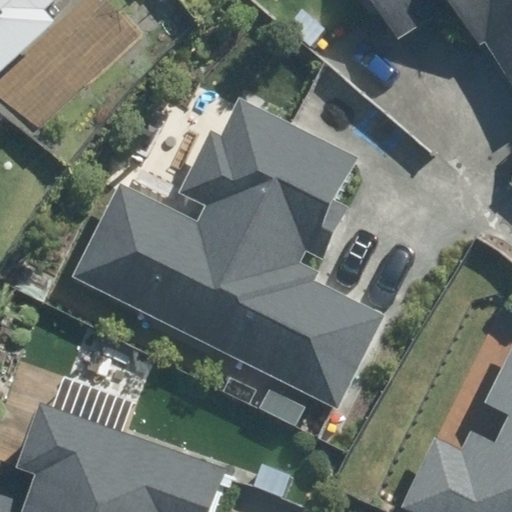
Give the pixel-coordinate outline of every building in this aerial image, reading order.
[(0,0),(0,89),(3,93),(78,24),(70,15),(86,0),(0,0)] [(485,43),(511,83),(511,0),(377,0),(405,43),(456,9),(481,46),(485,43)] [(81,281),(346,412),(393,318),(321,282),(325,274),(309,266),(316,254),(328,260),(354,208),(347,204),(369,160),(249,101),(229,140),(218,134),(187,196),(214,209),(206,224),(128,186),(81,281)] [(409,510),(413,511),(511,511),(511,366),(491,406),(511,417),(511,428),(504,444),(479,432),(469,452),(446,440),(409,510)] [(134,436),(52,406),(28,471),(0,460),(0,511),(222,511),(237,472),(172,448),(172,449),(134,435),(134,436)] [(332,511),(307,502),(302,511),(332,511)]
